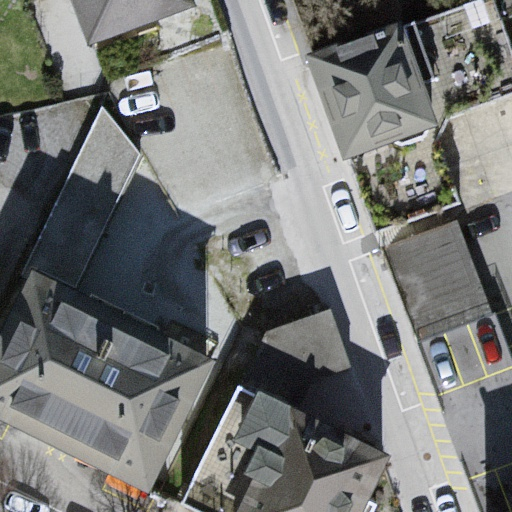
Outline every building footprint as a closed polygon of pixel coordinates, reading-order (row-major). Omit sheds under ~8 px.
[(189,0),(68,0),(88,56),(194,13),(189,0)] [(511,50),(496,0),(493,0),(319,62),(378,230),(457,203),(438,142),(446,117),(511,97),(511,50)] [(104,109),(26,274),(75,298),(142,159),(104,109)] [(26,274),(0,334),(0,429),(149,502),(215,367),(75,298),(26,274)] [(364,511),(386,464),(283,417),(300,378),(344,360),(324,310),(269,333),(233,376),(171,511),(364,511)]
